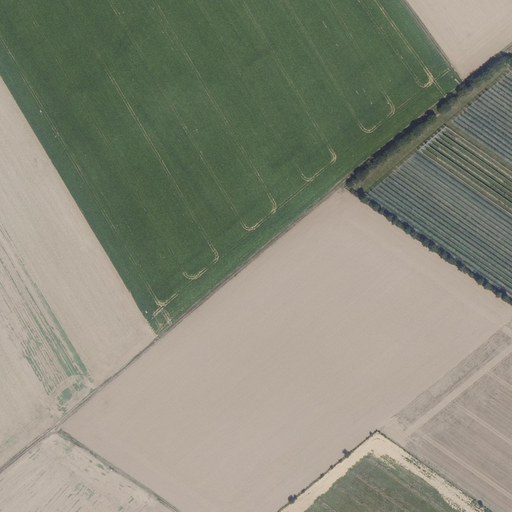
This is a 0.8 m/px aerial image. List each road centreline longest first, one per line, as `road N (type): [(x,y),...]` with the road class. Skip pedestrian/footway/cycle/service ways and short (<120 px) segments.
road 1 (track): [(0,469),(465,87)]
road 2 (track): [(175,511),(53,427)]
